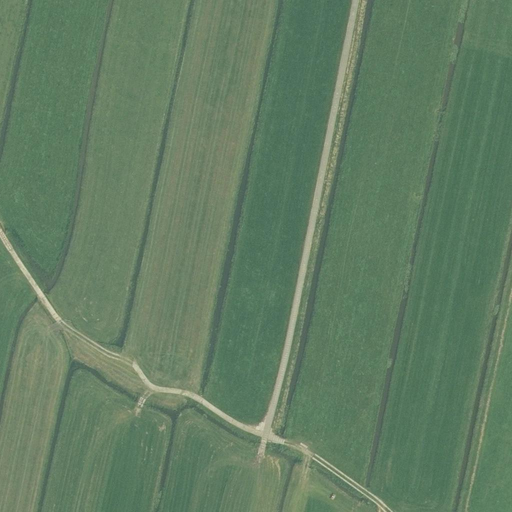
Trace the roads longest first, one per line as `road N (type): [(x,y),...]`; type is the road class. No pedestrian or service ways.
road 1 (track): [(260,453),(356,0)]
road 2 (track): [(151,386),(133,364),(59,322),(0,231)]
road 3 (track): [(310,453),(188,394),(151,386)]
